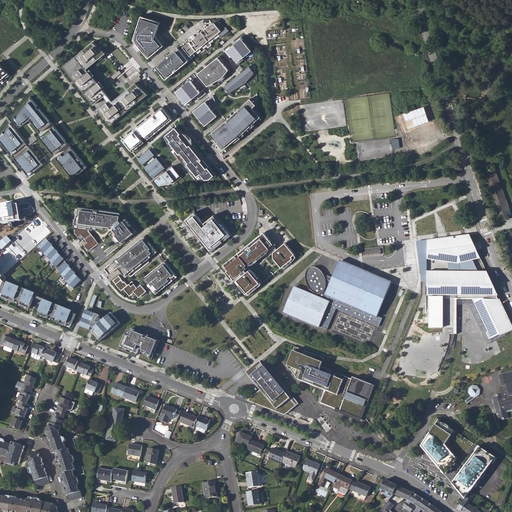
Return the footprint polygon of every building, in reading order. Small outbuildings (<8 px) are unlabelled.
[(141,49),(148,58),(163,45),(156,35),(160,21),(141,16),(133,39),(141,49)] [(213,27),(210,30),(215,36),(217,38),(220,36),(218,33),(221,31),(215,23),(212,23),(212,24),(211,25),(213,27)] [(207,32),(204,35),(209,41),(211,43),(214,40),(212,38),(215,36),(210,30),(208,27),(206,29),(205,30),(207,32)] [(201,38),(198,40),(202,46),(204,48),(207,46),(206,44),(209,41),(204,35),(202,32),(200,34),(198,35),(201,38)] [(194,43),(192,45),(196,51),(198,53),(201,51),(199,48),(202,46),(198,40),(195,37),(193,39),(192,40),(194,43)] [(241,38),(227,50),(237,63),(252,51),(241,38)] [(106,53),(93,42),(62,66),(110,125),(148,94),(136,83),(126,90),(113,101),(111,99),(104,91),(98,83),(93,77),(88,71),(86,69),(106,53)] [(188,48),(185,50),(192,58),(195,56),(193,53),(196,51),(192,45),(189,42),(187,44),(186,45),(188,48)] [(165,57),(155,66),(166,79),(189,60),(178,47),(165,57)] [(218,57),(195,74),(208,86),(223,78),(229,70),(218,57)] [(0,61),(0,60),(0,78),(9,71),(0,61)] [(249,66),(224,87),(230,93),(246,83),(255,73),(249,66)] [(106,78),(111,83),(122,73),(117,68),(106,78)] [(190,80),(176,92),(186,104),(194,97),(197,101),(206,93),(204,90),(200,92),(190,80)] [(213,95),(193,111),(205,126),(217,116),(210,107),(216,103),(213,95)] [(30,97),(13,119),(20,127),(30,119),(41,132),(52,123),(30,97)] [(227,121),(210,134),(223,150),(240,136),(261,117),(252,108),(256,104),(250,99),(227,121)] [(139,127),(138,127),(147,138),(171,118),(162,107),(156,112),(155,112),(161,118),(158,120),(153,114),(153,115),(148,119),(146,120),(139,127)] [(155,112),(156,112),(154,110),(124,135),(126,138),(129,135),(128,134),(133,130),(134,131),(135,130),(143,141),(132,151),(134,153),(172,120),(171,118),(147,138),(138,127),(139,127),(138,126),(145,119),(146,120),(148,119),(147,118),(152,114),(153,115),(153,114),(158,120),(161,118),(155,112)] [(9,123),(0,135),(0,140),(29,176),(43,165),(9,123)] [(54,126),(40,137),(54,155),(68,143),(54,126)] [(183,132),(177,126),(166,135),(171,141),(170,142),(174,148),(172,150),(195,178),(201,174),(206,179),(213,178),(217,175),(189,141),(187,143),(180,135),(183,132)] [(126,138),(123,140),(132,151),(143,141),(135,130),(134,131),(129,135),(126,138)] [(189,141),(183,132),(180,135),(187,143),(189,141)] [(30,144),(38,138),(34,133),(26,140),(30,144)] [(165,136),(172,150),(174,148),(170,142),(171,141),(166,135),(165,136)] [(399,138),(392,139),(394,149),(400,148),(399,138)] [(70,146),(56,157),(73,178),(87,167),(70,146)] [(155,155),(150,149),(140,158),(144,163),(155,155)] [(166,168),(157,157),(146,166),(155,176),(166,168)] [(155,176),(146,166),(145,167),(153,178),(155,176)] [(174,183),(182,177),(173,166),(155,180),(159,185),(174,183)] [(511,212),(494,166),(487,169),(505,216),(511,213),(511,212)] [(13,203),(0,205),(0,220),(2,220),(2,224),(21,221),(19,204),(14,205),(13,203)] [(73,221),(73,223),(92,225),(92,223),(111,226),(115,223),(117,225),(113,229),(114,228),(115,230),(111,233),(118,241),(121,245),(137,231),(126,218),(122,221),(119,218),(120,212),(79,206),(78,215),(76,215),(75,221),(73,221)] [(184,221),(191,229),(192,227),(196,231),(194,233),(197,237),(199,236),(201,238),(210,249),(230,234),(214,215),(205,222),(203,218),(201,220),(195,212),(184,221)] [(90,229),(76,227),(76,233),(79,238),(82,235),(83,236),(82,237),(86,242),(87,241),(88,242),(85,245),(90,251),(100,243),(90,231),(92,231),(93,229),(90,228),(90,229)] [(242,250),(223,265),(233,278),(235,277),(241,273),(242,274),(243,275),(235,281),(247,295),(263,283),(253,272),(250,269),(247,271),(245,269),(248,267),(246,265),(251,262),(249,259),(251,258),(253,260),(258,257),(269,248),(273,244),(264,232),(242,250)] [(211,251),(231,235),(230,234),(210,249),(211,251)] [(470,234),(428,240),(427,258),(459,263),(480,258),(470,234)] [(46,238),(38,246),(45,253),(52,245),(58,239),(55,236),(50,242),(46,238)] [(145,236),(141,239),(144,242),(145,241),(155,253),(157,251),(145,236)] [(121,265),(131,277),(149,262),(147,260),(155,253),(145,241),(144,242),(141,239),(118,258),(123,263),(121,265)] [(274,257),(282,267),(293,258),(292,256),(295,254),(285,242),(274,252),(274,254),(274,257)] [(45,253),(44,253),(50,260),(58,252),(64,246),(61,243),(55,249),(52,245),(45,253)] [(362,247),(362,254),(384,253),(384,246),(362,247)] [(50,260),(56,267),(63,259),(70,253),(67,250),(61,256),(58,252),(50,260)] [(56,267),(55,267),(62,274),(69,266),(75,260),(73,257),(67,263),(63,259),(56,267)] [(459,263),(427,258),(428,271),(486,273),(480,258),(459,263)] [(284,312),(327,330),(336,309),(378,327),(382,318),(377,316),(391,284),(340,262),(333,277),(332,277),(332,278),(323,274),(321,270),(319,269),(317,268),(314,267),(312,267),(309,268),(308,270),(307,272),(306,274),(306,277),(306,281),(307,285),(309,289),(307,294),(294,288),(284,312)] [(62,274),(61,275),(67,281),(75,273),(81,267),(78,264),(72,270),(69,266),(62,274)] [(160,264),(145,276),(150,282),(148,284),(155,292),(176,274),(168,265),(164,268),(163,267),(162,267),(160,264)] [(67,281),(67,282),(73,288),(87,274),(84,271),(78,277),(75,273),(67,281)] [(428,271),(429,328),(443,328),(453,328),(456,329),(456,300),(473,299),(489,339),(495,337),(511,331),(511,327),(494,289),(486,273),(428,271)] [(119,276),(113,280),(122,290),(124,288),(129,294),(134,290),(139,297),(146,292),(139,284),(137,286),(132,281),(128,285),(125,281),(124,282),(119,276)] [(28,311),(70,328),(75,314),(46,302),(47,300),(35,295),(34,297),(31,296),(32,294),(3,282),(0,290),(0,296),(26,307),(29,308),(28,311)] [(94,335),(100,342),(121,323),(112,313),(106,318),(86,310),(79,329),(90,333),(94,335)] [(126,333),(119,349),(143,358),(152,362),(160,341),(131,329),(126,333)] [(0,343),(13,349),(16,340),(4,335),(0,343)] [(13,349),(25,354),(29,345),(16,340),(13,349)] [(40,356),(45,358),(48,349),(36,344),(32,353),(31,356),(39,359),(40,356)] [(295,346),(287,366),(298,379),(314,386),(314,384),(322,387),(321,389),(326,390),(321,403),(320,403),(323,404),(336,409),(350,414),(351,412),(359,418),(364,406),(361,405),(363,400),(369,402),(372,393),(370,392),(372,387),(345,377),(346,375),(346,374),(345,376),(321,366),(324,358),(295,346)] [(45,358),(57,363),(61,354),(48,349),(45,358)] [(66,366),(78,372),(82,363),(70,357),(70,358),(66,366)] [(260,390),(247,400),(284,415),(296,406),(260,361),(246,372),(260,390)] [(78,372),(91,377),(95,368),(82,363),(78,372)] [(499,387),(501,394),(491,397),(492,401),(491,401),(492,404),(496,403),(497,409),(493,410),(494,413),(496,413),(498,422),(509,419),(507,412),(511,411),(511,370),(497,375),(500,387),(499,387)] [(21,387),(30,391),(35,379),(26,375),(21,387)] [(94,391),(99,394),(102,384),(90,380),(87,388),(85,392),(92,395),(94,391)] [(111,393),(122,398),(127,387),(115,383),(111,393)] [(470,396),(464,401),(466,403),(478,394),(479,390),(476,386),(471,385),(467,388),(467,393),(470,396)] [(19,401),(25,404),(30,391),(21,387),(16,400),(19,401)] [(122,398),(135,403),(139,393),(127,387),(122,398)] [(144,406),(155,410),(159,401),(147,396),(144,406)] [(74,403),(60,397),(56,409),(65,413),(66,410),(69,411),(71,410),(74,403)] [(350,414),(362,420),(369,402),(363,400),(361,405),(364,406),(359,418),(351,412),(350,414)] [(14,414),(23,418),(29,405),(25,404),(19,401),(14,414)] [(169,418),(173,420),(177,410),(165,405),(161,415),(159,420),(167,423),(169,418)] [(119,425),(121,426),(124,409),(115,408),(112,424),(119,425)] [(51,422),(60,425),(65,413),(56,409),(50,422),(51,422)] [(180,422),(194,428),(195,426),(198,418),(184,412),(180,422)] [(9,427),(18,430),(23,418),(14,414),(9,427)] [(195,426),(199,427),(206,430),(206,431),(210,421),(198,417),(198,418),(195,426)] [(444,445),(453,430),(439,421),(421,447),(440,469),(445,473),(455,459),(452,456),(452,455),(444,445)] [(60,425),(51,422),(49,426),(48,425),(46,430),(49,442),(53,453),(55,452),(61,473),(59,474),(66,495),(67,494),(69,500),(82,496),(80,490),(78,490),(77,484),(78,481),(77,476),(73,475),(72,469),(74,468),(72,462),(74,459),(73,455),(69,453),(68,448),(65,448),(63,440),(65,438),(64,436),(60,435),(59,431),(61,426),(60,425)] [(106,440),(115,441),(116,436),(117,436),(119,425),(112,424),(109,423),(106,440)] [(236,441),(248,446),(250,440),(251,437),(239,432),(236,441)] [(72,436),(83,472),(90,470),(78,435),(72,436)] [(0,453),(7,456),(5,462),(13,465),(14,462),(19,463),(24,446),(11,442),(11,444),(5,442),(4,439),(0,438),(0,453)] [(246,449),(260,455),(264,445),(250,440),(248,446),(246,449)] [(128,454),(140,457),(142,447),(130,444),(128,454)] [(495,457),(478,447),(452,483),(465,498),(466,496),(495,457)] [(146,463),(156,465),(159,450),(148,448),(146,463)] [(268,458),(281,463),(282,462),(285,453),(273,448),(268,458)] [(33,474),(37,486),(49,482),(41,457),(38,456),(39,453),(33,451),(29,462),(30,465),(28,468),(30,472),(33,474)] [(282,462),(296,468),(300,457),(286,452),(285,453),(282,462)] [(308,480),(313,482),(319,465),(307,460),(303,470),(311,473),(308,480)] [(319,485),(324,488),(328,479),(335,483),(339,475),(326,468),(323,477),(319,485)] [(97,479),(112,482),(112,480),(113,471),(99,469),(97,479)] [(112,480),(126,482),(128,471),(114,469),(113,471),(112,480)] [(132,481),(145,483),(147,474),(134,471),(132,481)] [(82,472),(73,475),(77,476),(78,481),(84,479),(82,472)] [(246,473),(249,488),(260,487),(258,472),(246,473)] [(351,490),(357,483),(339,475),(335,483),(333,485),(332,487),(340,490),(339,492),(345,495),(348,489),(351,490)] [(394,494),(407,500),(413,493),(384,480),(380,490),(376,495),(377,497),(382,490),(393,495),(394,494)] [(203,483),(205,499),(217,497),(215,482),(203,483)] [(351,490),(366,497),(370,488),(357,483),(351,490)] [(171,488),(174,504),(183,503),(181,486),(171,488)] [(247,492),(249,506),(260,505),(258,491),(247,492)] [(57,511),(55,503),(53,503),(53,504),(52,504),(53,502),(39,500),(40,498),(29,496),(28,498),(0,493),(0,511),(57,511)] [(403,506),(405,508),(409,503),(409,504),(411,502),(415,505),(421,498),(413,493),(407,500),(403,506)] [(456,508),(462,511),(473,511),(476,509),(466,502),(468,498),(466,496),(465,498),(462,501),(456,508)] [(430,511),(434,507),(421,498),(415,505),(425,511),(423,511),(430,511)] [(391,511),(390,511),(394,505),(388,501),(380,511),(391,511)] [(91,511),(106,511),(107,505),(93,503),(91,511)] [(403,511),(410,511),(414,507),(409,504),(409,503),(405,508),(403,511)]
